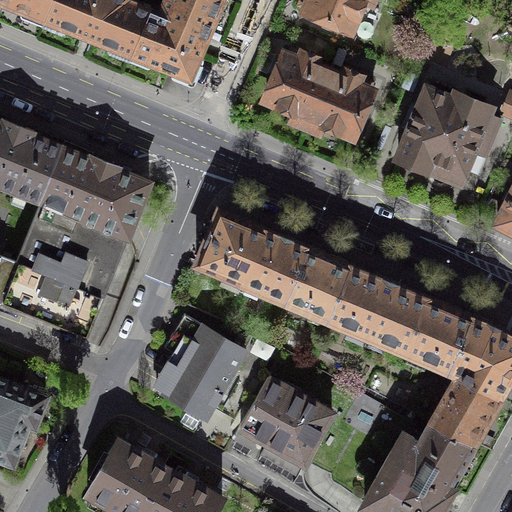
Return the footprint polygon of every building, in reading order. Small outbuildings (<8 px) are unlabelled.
[(0,0),(22,9),(23,7),(45,16),(51,0),(0,0)] [(51,0),(45,16),(67,24),(66,26),(88,35),(110,44),(111,42),(132,50),(150,5),(138,0),(51,0)] [(163,0),(156,19),(147,16),(152,5),(150,5),(132,50),(152,58),(151,61),(185,74),(191,76),(203,47),(215,17),(214,17),(220,0),(163,0)] [(376,0),(299,0),(297,5),(305,8),(304,8),(306,9),(308,11),(311,13),(315,14),(318,15),(321,15),(352,28),(363,2),(373,6),(376,0)] [(304,128),(330,67),(317,62),(318,59),(318,58),(318,57),(317,57),(317,56),(298,49),(290,45),(287,52),(286,52),(286,54),(283,56),(281,59),(280,62),(279,66),(279,69),(266,100),(293,111),(288,121),(304,128)] [(343,73),(330,67),(304,128),(321,135),(325,125),(351,136),(364,105),(366,103),(368,101),(369,98),(370,95),(370,93),(371,90),(371,88),(374,80),(365,77),(347,69),(346,69),(345,69),(345,70),(343,73)] [(453,97),(427,86),(413,121),(398,157),(427,169),(427,168),(460,181),(473,148),(486,154),(501,117),(488,112),(491,106),(456,92),(453,97)] [(0,182),(41,199),(63,145),(34,133),(35,131),(20,125),(5,119),(4,122),(0,119),(0,182)] [(64,146),(63,145),(41,199),(42,200),(43,199),(128,233),(149,180),(120,169),(121,167),(106,161),(92,155),(91,157),(64,146)] [(511,187),(508,186),(500,202),(506,205),(498,222),(511,229),(511,187)] [(42,200),(41,199),(16,261),(0,300),(44,317),(87,334),(128,233),(43,199),(42,200)] [(242,280),(265,226),(242,216),(219,207),(196,261),(242,280)] [(286,235),(265,226),(242,280),(284,298),(307,244),(286,235)] [(328,253),(307,244),(284,298),(327,316),(350,261),(328,253)] [(0,299),(0,300),(16,261),(0,254),(0,299)] [(327,316),(407,350),(430,295),(390,278),(350,261),(327,316)] [(451,304),(430,295),(407,350),(449,368),(472,313),(451,304)] [(160,372),(154,383),(205,413),(211,404),(235,418),(242,406),(248,409),(267,375),(269,372),(262,368),(276,344),(246,330),(238,344),(204,325),(185,313),(165,346),(185,358),(183,361),(181,365),(168,358),(160,372)] [(511,332),(506,329),(500,326),(487,320),(472,313),(449,368),(458,371),(500,395),(511,375),(511,332)] [(365,502),(405,431),(411,420),(283,348),(269,372),(267,375),(248,409),(240,423),(241,423),(233,437),(252,448),(260,434),(264,437),(269,439),(261,453),(296,473),(305,459),(306,459),(312,448),(336,462),(332,470),(331,471),(330,472),(330,474),(330,475),(330,476),(330,477),(331,478),(331,479),(332,480),(333,481),(358,498),(365,502)] [(500,395),(458,371),(455,375),(430,419),(475,441),(476,440),(475,440),(488,418),(500,395)] [(46,393),(0,375),(0,456),(13,461),(21,440),(28,421),(34,424),(46,393)] [(450,485),(475,441),(430,419),(430,418),(418,439),(405,431),(365,502),(382,511),(436,511),(448,491),(451,486),(450,485)] [(117,437),(88,489),(127,511),(144,511),(170,467),(143,452),(117,437)] [(170,467),(144,511),(213,511),(222,496),(196,482),(170,467)]
